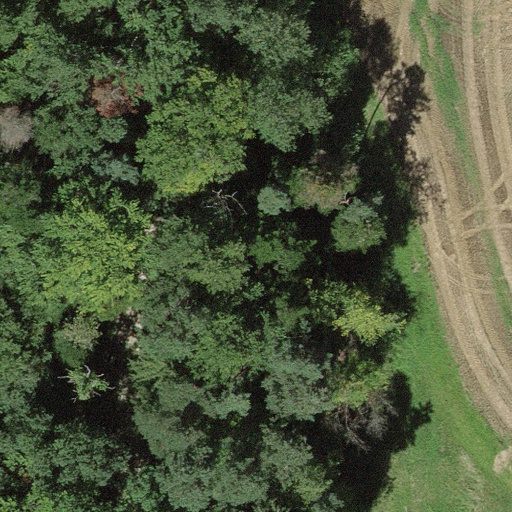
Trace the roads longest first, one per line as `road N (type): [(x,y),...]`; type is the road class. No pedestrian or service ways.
road 1 (track): [(125,511),(114,395),(150,134),(204,0)]
road 2 (track): [(317,0),(422,349),(465,434),(511,475)]
